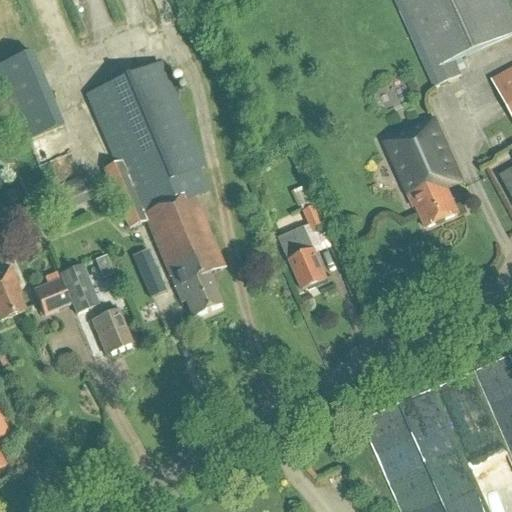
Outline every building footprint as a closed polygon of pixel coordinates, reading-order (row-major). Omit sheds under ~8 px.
[(119,0),(128,22),(148,14),(142,0),(119,0)] [(395,0),(436,91),(461,80),(454,65),(511,39),(511,17),(504,0),(395,0)] [(0,69),(0,83),(26,145),(63,130),(32,56),(0,69)] [(191,320),(222,307),(208,276),(224,270),(193,199),(208,192),(198,169),(203,167),(158,62),(82,95),(112,165),(100,169),(127,232),(145,225),(181,307),(185,305),(191,320)] [(511,70),(490,83),(511,121),(511,70)] [(426,232),(458,218),(447,192),(461,186),(434,124),(386,146),(414,209),(416,209),(426,232)] [(511,173),(500,180),(511,200),(511,173)] [(91,203),(88,196),(81,181),(48,195),(58,217),(91,203)] [(324,232),(304,189),(284,199),(291,216),(300,212),(312,238),(324,232)] [(5,196),(8,204),(17,201),(13,193),(5,196)] [(306,237),(305,237),(302,231),(277,242),(301,295),(327,283),(306,237)] [(134,268),(148,302),(164,295),(150,262),(134,268)] [(77,317),(98,308),(82,269),(61,278),(77,317)] [(0,323),(24,314),(17,297),(20,296),(10,271),(0,275),(0,323)] [(31,294),(43,321),(68,310),(57,283),(31,294)] [(105,359),(131,347),(117,314),(91,325),(105,359)] [(120,367),(107,382),(117,391),(130,376),(120,367)] [(374,435),(364,438),(392,511),(402,511),(400,504),(427,493),(399,490),(391,470),(404,471),(408,480),(411,451),(405,434),(384,432),(381,454),(374,435)] [(440,511),(480,511),(459,463),(415,482),(415,483),(426,478),(440,511)]
